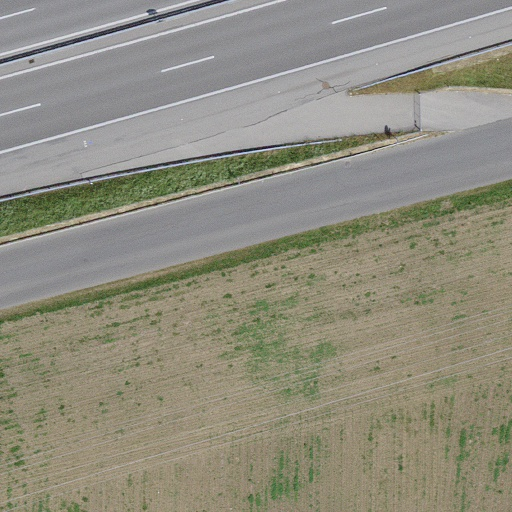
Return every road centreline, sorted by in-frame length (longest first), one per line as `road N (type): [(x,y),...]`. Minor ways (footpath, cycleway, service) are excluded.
road 1 (unclassified): [(0,279),(511,147)]
road 2 (motorway): [(0,114),(407,0)]
